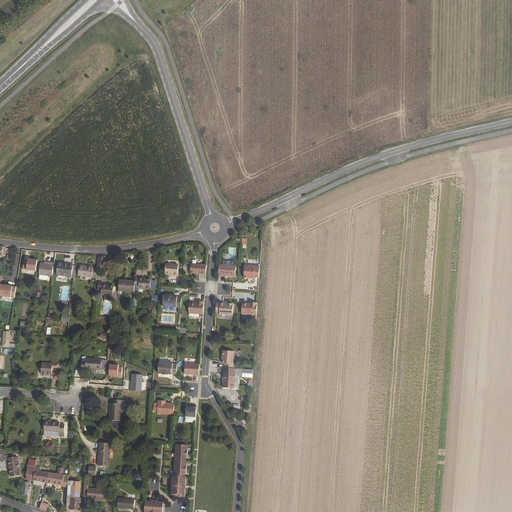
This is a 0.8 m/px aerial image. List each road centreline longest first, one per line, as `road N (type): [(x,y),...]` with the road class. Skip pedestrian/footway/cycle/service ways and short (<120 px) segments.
road 1 (tertiary): [(511,122),(394,151),(214,227)]
road 2 (tertiary): [(214,227),(204,383),(240,445),(236,511)]
road 3 (residential): [(214,227),(156,47),(117,0)]
road 4 (residential): [(0,242),(85,249),(214,227)]
road 5 (tertiary): [(93,0),(0,86)]
